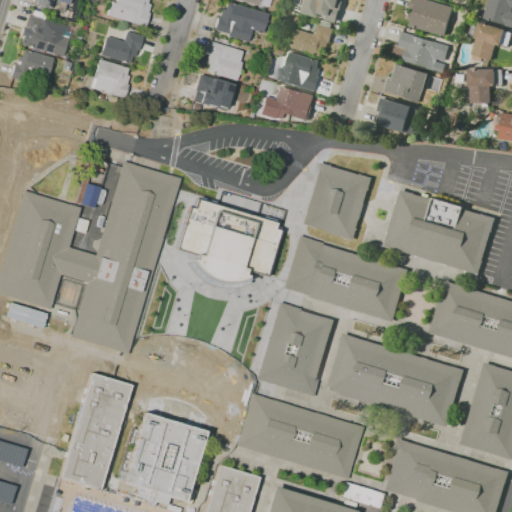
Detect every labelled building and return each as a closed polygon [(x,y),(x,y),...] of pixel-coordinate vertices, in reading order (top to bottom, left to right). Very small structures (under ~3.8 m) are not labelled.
[(63,13),(48,9),(48,10),(31,5),(32,0),(69,0),(68,5),(65,4),(63,13)] [(145,27),(106,15),(110,2),(115,4),(116,0),(148,0),(147,4),(150,5),(147,13),(149,14),(145,27)] [(337,19),(320,14),(319,17),(303,12),(306,0),(339,0),(338,4),(341,5),(337,19)] [(445,36),(410,25),(411,20),(408,19),(411,10),(409,9),(412,0),(429,0),(454,8),(445,36)] [(511,27),(505,25),(505,24),(483,18),(488,0),(511,0),(511,27)] [(247,43),(227,37),(228,34),(213,30),(217,16),(219,17),(221,8),(224,9),(226,2),(267,14),(261,34),(260,33),(260,34),(254,32),(255,31),(251,30),(247,43)] [(61,57),(20,45),(23,36),(20,35),(22,28),(23,29),(28,15),(31,16),(33,12),(33,11),(44,15),(43,20),(64,26),(61,36),(67,38),(61,57)] [(323,58),(291,47),(297,29),(314,34),(318,24),(319,20),(332,24),(331,28),(334,29),(330,43),(328,42),(323,58)] [(481,62),(472,59),(474,55),(472,54),(477,38),(475,38),(476,36),(470,34),(472,25),(478,27),(480,21),(506,30),(505,31),(511,33),(508,47),(501,45),(501,46),(496,44),(491,60),(482,58),(481,62)] [(129,65),(99,55),(105,37),(122,42),(126,31),(143,37),(138,50),(136,50),(134,58),(131,57),(129,65)] [(433,70),(427,68),(427,67),(407,61),(407,62),(402,60),(405,49),(409,51),(410,49),(398,46),(403,31),(416,35),(416,36),(435,42),(435,41),(450,46),(445,61),(437,58),(436,61),(446,64),(444,72),(433,69),(433,70)] [(235,81),(206,72),(208,65),(205,64),(207,56),(205,55),(210,42),(241,51),(238,62),(241,62),(235,81)] [(26,83),(9,78),(14,64),(15,64),(17,56),(20,57),(23,50),(52,59),(46,78),(29,72),(26,83)] [(316,91),(275,79),(279,66),(285,68),(290,51),(320,60),(317,68),(321,68),(318,77),(320,77),(316,91)] [(123,98),(92,89),(95,79),(92,78),(98,59),(127,68),(125,75),(129,76),(126,84),(128,85),(123,98)] [(418,103),(404,99),(405,97),(384,90),(388,78),(392,79),(397,63),(429,73),(424,92),(422,91),(418,103)] [(471,103),(471,86),(469,86),(468,69),(496,69),(496,70),(503,70),(503,84),(496,84),(496,86),(491,86),(492,102),(471,103)] [(225,111),(204,105),(204,106),(192,102),(196,90),(194,89),(198,74),(233,85),(225,111)] [(307,121),(274,111),(282,86),(301,92),(301,91),(314,95),(311,106),(313,107),(310,114),(309,113),(307,121)] [(416,136),(377,124),(381,111),(378,110),(382,97),(424,110),(416,136)] [(511,140),(499,138),(502,124),(496,123),(498,113),(503,114),(504,112),(511,113),(511,140)] [(127,355),(69,337),(73,326),(86,283),(59,275),(52,298),(52,299),(49,310),(0,295),(0,265),(22,191),(34,194),(34,195),(79,208),(76,220),(75,220),(67,248),(94,256),(119,173),(115,172),(117,167),(120,168),(122,161),(133,165),(168,176),(168,175),(179,179),(176,190),(127,355)] [(354,240),(301,225),(320,162),(372,178),(354,240)] [(93,208),(79,204),(82,197),(77,196),(80,183),(86,185),(86,184),(99,188),(93,208)] [(479,275),(383,246),(388,232),(388,233),(397,203),(396,203),(401,189),(414,193),(414,194),(433,199),(433,198),(464,207),(464,209),(482,214),(483,214),(496,218),(492,232),(491,232),(483,261),(479,275)] [(244,275),(248,276),(247,278),(240,281),(232,283),(223,283),(215,281),(208,278),(201,273),(195,268),(190,261),(191,259),(194,260),(195,256),(175,250),(188,207),(192,208),(196,198),(276,222),(274,229),(279,231),(266,277),(245,271),(244,275)] [(393,322),(282,289),(298,236),(409,270),(393,322)] [(511,357),(430,333),(445,281),(511,300),(511,357)] [(312,397),(255,380),(278,303),(335,320),(312,397)] [(447,426),(327,390),(344,333),(465,369),(447,426)] [(99,490),(58,478),(77,413),(22,396),(37,346),(128,373),(123,389),(128,391),(99,490)] [(511,459),(501,456),(472,447),(472,448),(460,444),(467,422),(478,384),(485,362),(497,365),(497,366),(511,370),(511,459)] [(346,480),(235,446),(251,394),(362,427),(346,480)] [(204,432),(183,502),(168,498),(165,506),(154,502),(153,507),(144,504),(145,500),(133,496),(135,488),(121,484),(141,413),(143,414),(148,399),(158,397),(169,398),(179,400),(189,404),(198,409),(206,416),(202,431),(204,432)] [(496,511),(456,511),(382,490),(398,438),(509,471),(496,511)] [(0,441),(26,449),(21,468),(0,461),(0,441)] [(246,511),(203,511),(217,465),(257,477),(246,511)] [(0,481),(15,486),(10,505),(0,501),(0,481)] [(378,510),(339,498),(344,482),(383,494),(378,510)] [(353,511),(264,511),(272,487),(354,511),(353,511)]
